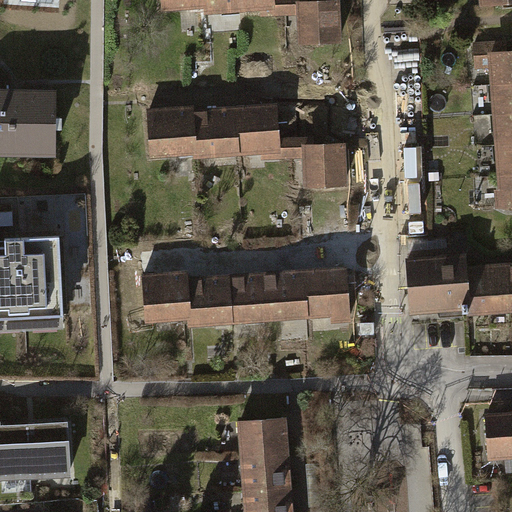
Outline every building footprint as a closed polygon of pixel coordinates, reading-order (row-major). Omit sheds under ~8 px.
[(203,10),(202,0),(158,0),(159,12),(203,10)] [(239,12),(237,0),(202,0),(203,10),(203,14),(239,12)] [(237,0),(239,12),(253,11),(272,10),(271,0),(237,0)] [(293,4),(299,4),(298,0),(271,0),(272,10),(253,11),(253,22),(294,19),(293,4)] [(293,4),(294,19),(295,46),(338,44),(336,2),(299,4),(293,4)] [(486,71),(485,54),(505,53),(504,43),(471,44),(472,72),(486,71)] [(486,71),(487,85),(511,84),(511,52),(505,53),(485,54),(486,71)] [(511,84),(487,85),(488,117),(511,115),(511,84)] [(0,158),(52,158),(52,94),(0,94),(0,158)] [(191,155),(188,114),(188,107),(144,109),(147,158),(191,155)] [(232,111),(235,157),(259,156),(278,154),(277,143),(275,108),(232,111)] [(235,157),(232,111),(188,114),(191,155),(191,160),(235,157)] [(511,115),(488,117),(490,148),(511,146),(511,115)] [(299,148),(305,147),(304,141),(277,143),(278,154),(259,156),(260,166),(300,163),(299,148)] [(299,148),(300,163),(302,190),(345,187),(342,145),(305,147),(299,148)] [(511,146),(490,148),(491,179),(511,177),(511,146)] [(511,177),(491,179),(493,210),(511,209),(511,177)] [(468,308),(466,266),(466,253),(410,256),(412,311),(468,308)] [(0,327),(64,325),(60,259),(0,262),(0,327)] [(511,315),(509,264),(466,266),(468,308),(469,318),(511,315)] [(308,268),(311,315),(332,314),(332,321),(353,319),(349,265),(308,268)] [(189,317),(186,277),(185,267),(141,270),(144,320),(189,317)] [(267,271),(271,318),(311,315),(308,268),(267,271)] [(227,274),(230,321),(271,318),(267,271),(227,274)] [(189,317),(189,324),(230,321),(227,274),(186,277),(189,317)] [(511,456),(511,408),(484,411),(488,459),(511,456)] [(235,457),(286,453),(283,418),(233,422),(235,457)] [(76,472),(72,419),(0,423),(0,477),(0,478),(1,491),(31,489),(30,476),(76,472)] [(237,491),(288,488),(286,453),(235,457),(237,491)] [(238,511),(289,511),(288,488),(237,491),(238,511)]
